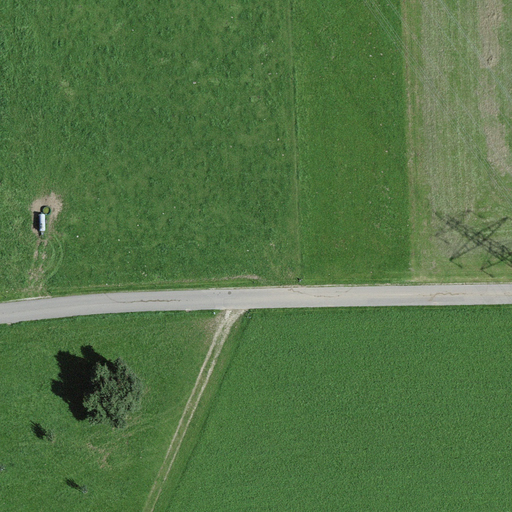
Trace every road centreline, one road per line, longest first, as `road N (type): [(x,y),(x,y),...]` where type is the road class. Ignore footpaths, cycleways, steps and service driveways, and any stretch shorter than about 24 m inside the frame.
road 1 (unclassified): [(0,314),(511,296)]
road 2 (track): [(239,302),(147,511)]
